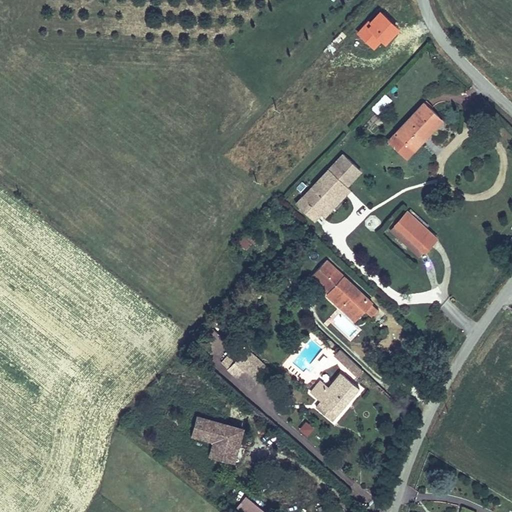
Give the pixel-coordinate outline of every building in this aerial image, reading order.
[(385,93),(370,108),(378,115),(392,100),(385,93)] [(407,159),(445,120),(425,101),(387,140),(407,159)] [(325,217),(352,190),(349,186),(363,171),(343,152),(295,202),(315,221),(321,214),(325,217)] [(420,257),(439,237),(408,210),(389,230),(420,257)] [(242,246),(248,252),(257,243),(250,237),(242,246)] [(248,252),(252,256),(261,247),(257,243),(248,252)] [(373,303),(374,301),(328,259),(312,275),(338,298),(334,302),(356,322),(366,311),(373,317),(379,309),(373,303)] [(235,337),(224,328),(205,350),(215,359),(235,337)] [(250,389),(270,366),(245,347),(225,370),(250,389)] [(356,379),(364,368),(339,348),(330,359),(356,379)] [(309,392),(320,401),(313,409),(332,424),(361,387),(340,371),(329,386),(320,379),(309,392)] [(245,427),(197,414),(191,436),(212,442),(208,456),(236,464),(245,427)] [(267,511),(246,495),(236,507),(241,511),(267,511)]
